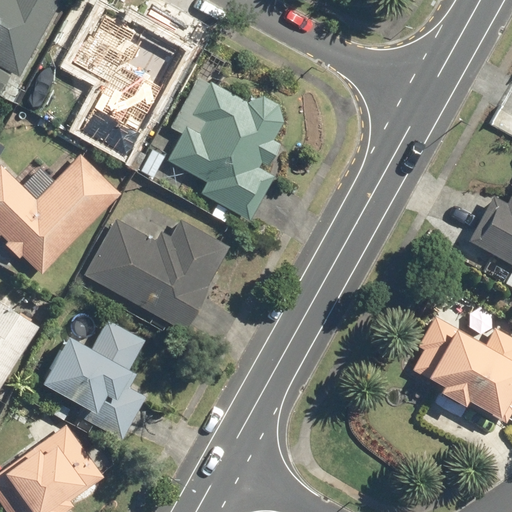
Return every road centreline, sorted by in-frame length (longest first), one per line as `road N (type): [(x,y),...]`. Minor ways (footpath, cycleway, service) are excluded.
road 1 (residential): [(224,465),(426,97)]
road 2 (residential): [(245,0),(426,97)]
